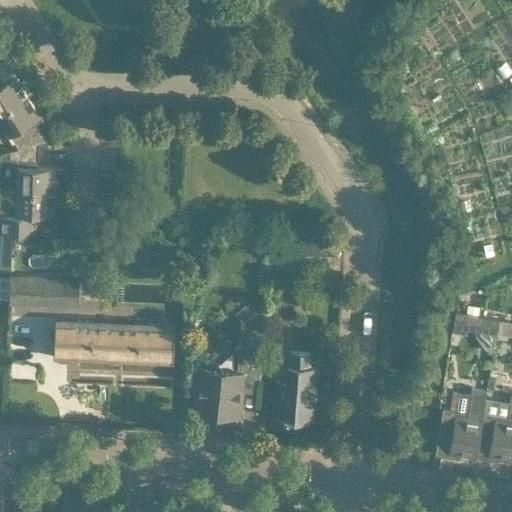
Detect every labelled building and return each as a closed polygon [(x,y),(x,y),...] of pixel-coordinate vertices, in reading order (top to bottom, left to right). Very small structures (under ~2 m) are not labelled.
[(0,110),(31,91),(24,79),(21,81),(16,73),(9,77),(0,63),(0,110)] [(0,128),(5,125),(18,147),(39,142),(47,140),(36,122),(43,118),(36,105),(39,103),(31,91),(0,110),(0,128)] [(4,178),(3,187),(6,187),(17,187),(18,187),(58,189),(58,175),(55,175),(55,165),(38,165),(38,160),(39,142),(18,147),(10,149),(10,159),(11,159),(10,178),(4,178)] [(3,194),(0,196),(0,231),(8,231),(16,232),(26,232),(36,232),(36,219),(43,219),(46,217),(49,219),(53,220),(53,212),(54,203),(57,203),(57,189),(17,187),(6,187),(3,187),(3,188),(3,194)] [(0,232),(0,239),(0,253),(11,254),(13,232),(0,232)] [(14,234),(14,247),(24,248),(25,235),(14,234)] [(272,257),(320,259),(321,243),(273,242),(272,257)] [(10,277),(9,302),(78,303),(78,292),(78,278),(10,277)] [(467,305),(466,314),(478,316),(479,307),(467,305)] [(217,369),(199,367),(188,366),(186,385),(197,386),(194,409),(212,411),(216,416),(221,412),(239,414),(243,377),(259,379),(265,309),(257,308),(242,320),(240,342),(234,347),(238,352),(237,367),(232,371),(226,370),(222,365),(217,369)] [(474,330),(475,328),(476,316),(454,313),(451,332),(465,334),(466,329),(474,330)] [(497,320),(476,316),(475,328),(495,331),(497,320)] [(53,356),(173,361),(174,323),(54,318),(53,356)] [(495,331),(495,333),(511,335),(511,322),(497,320),(495,331)] [(283,418),(299,420),(299,418),(313,419),(317,366),(310,365),(311,352),(290,350),(287,381),(278,380),(275,416),(284,416),(283,418)] [(443,405),(436,446),(449,448),(449,452),(475,457),(486,389),(472,387),(471,392),(452,389),(449,406),(443,405)] [(488,455),(511,458),(511,393),(507,416),(483,412),(487,389),(486,389),(475,457),(476,457),(477,449),(489,451),(488,455)] [(417,444),(419,430),(408,428),(405,442),(406,442),(417,444)]
